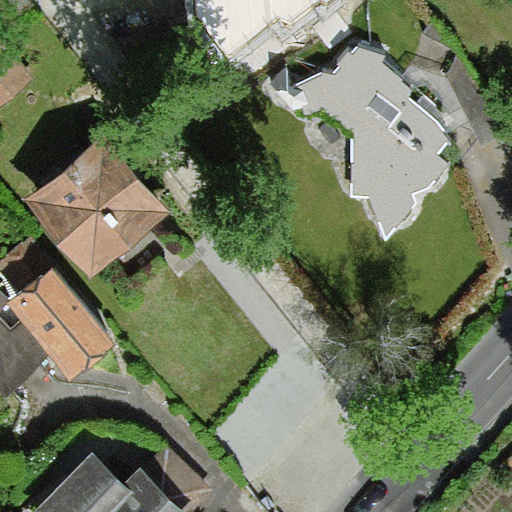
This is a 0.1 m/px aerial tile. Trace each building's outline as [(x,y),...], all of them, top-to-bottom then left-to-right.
[(0,97),(33,70),(0,30),(0,97)] [(383,50),(356,42),(341,57),(333,70),(320,67),(304,75),(306,107),(341,116),(351,132),(350,192),(368,193),(384,235),(416,199),(412,189),(427,183),(433,175),(448,159),(435,149),(448,137),(434,117),(405,95),(409,86),(379,57),(383,50)] [(504,112),(459,52),(444,65),(474,127),(504,112)] [(105,123),(29,185),(93,262),(169,200),(105,123)] [(3,296),(0,293),(0,379),(5,385),(52,341),(71,361),(110,330),(31,232),(0,258),(22,282),(3,296)] [(134,479),(99,446),(38,510),(39,511),(179,511),(190,502),(150,463),(134,479)]
